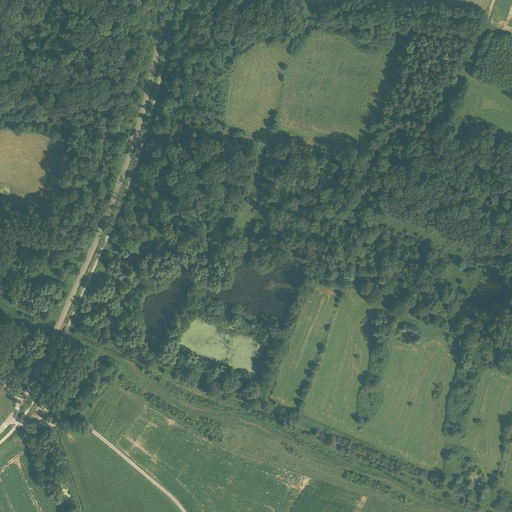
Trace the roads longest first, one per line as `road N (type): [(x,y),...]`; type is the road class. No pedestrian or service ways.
road 1 (tertiary): [(23,401),(124,171),(165,0)]
road 2 (track): [(493,0),(440,136),(429,151),(390,162),(359,254)]
road 3 (unclassified): [(184,511),(90,429),(12,418)]
